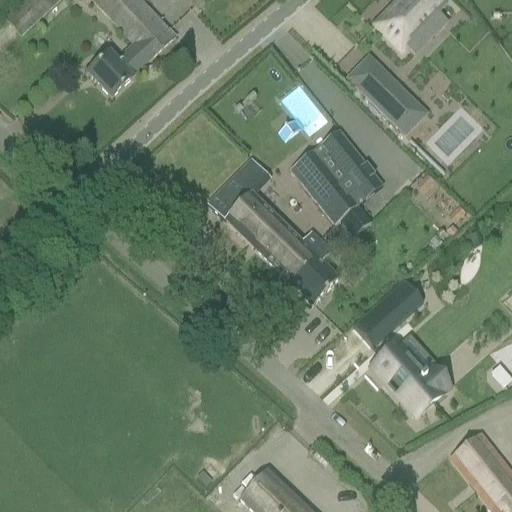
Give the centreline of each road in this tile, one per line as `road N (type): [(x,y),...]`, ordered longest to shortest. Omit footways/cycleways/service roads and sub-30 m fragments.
road 1 (unclassified): [(428,511),(79,199)]
road 2 (unclassified): [(79,199),(298,0)]
road 3 (unknown): [(216,74),(311,219)]
road 4 (unknown): [(394,478),(511,413)]
